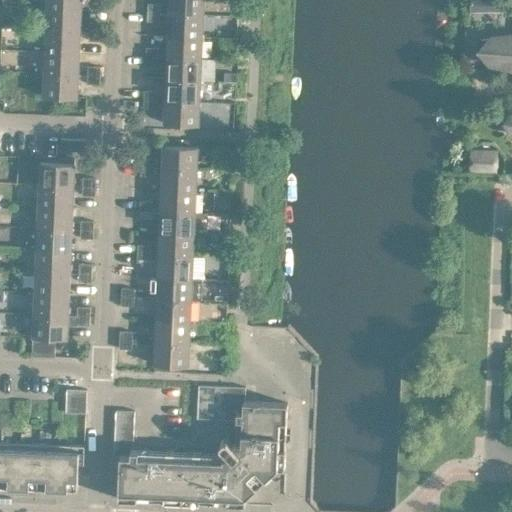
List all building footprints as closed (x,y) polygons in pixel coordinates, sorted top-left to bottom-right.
[(47,0),(47,8),(81,9),(81,0),(47,0)] [(169,0),(169,13),(203,15),(203,0),(169,0)] [(148,3),(147,12),(160,13),(160,4),(148,3)] [(47,8),(46,30),(80,31),(81,9),(47,8)] [(160,13),(147,12),(147,21),(160,21),(160,13)] [(169,13),(168,35),(202,37),(203,15),(169,13)] [(89,23),(89,32),(102,32),(102,23),(89,23)] [(46,30),(45,51),(79,53),(80,31),(46,30)] [(102,32),(89,32),(88,40),(101,41),(102,32)] [(168,35),(167,57),(201,58),(202,37),(168,35)] [(489,57),(489,62),(511,66),(511,35),(502,36),(502,37),(482,39),(481,55),(489,57)] [(146,47),(145,56),(158,56),(159,48),(146,47)] [(45,51),(44,73),(78,74),(79,53),(45,51)] [(158,56),(145,56),(145,65),(158,65),(158,56)] [(167,57),(166,78),(200,80),(201,58),(167,57)] [(87,66),(87,75),(100,75),(100,67),(87,66)] [(78,74),(44,73),(43,95),(77,97),(78,74)] [(224,73),(224,82),(236,82),(237,74),(224,73)] [(100,75),(87,75),(87,83),(99,84),(100,75)] [(166,78),(165,100),(199,101),(200,80),(166,78)] [(144,90),(143,99),(156,100),(157,91),(144,90)] [(156,100),(143,99),(143,108),(156,108),(156,100)] [(199,101),(165,100),(164,123),(198,124),(199,101)] [(60,150),(85,151),(85,139),(60,138),(60,150)] [(163,145),(162,167),(197,169),(198,146),(163,145)] [(483,151),(483,159),(473,159),(473,169),(497,170),(498,152),(483,151)] [(141,158),(141,166),(154,167),(154,158),(141,158)] [(41,161),(39,184),(74,186),(74,163),(41,161)] [(154,167),(141,166),(140,175),(153,176),(154,167)] [(162,167),(161,189),(196,191),(197,169),(162,167)] [(83,177),(82,186),(95,186),(96,178),(83,177)] [(39,184),(39,206),(73,207),(74,186),(39,184)] [(95,186),(82,186),(82,194),(95,195),(95,186)] [(161,189),(160,211),(195,212),(196,191),(161,189)] [(214,193),(214,209),(230,209),(231,193),(214,193)] [(139,201),(139,210),(152,210),(152,201),(139,201)] [(39,206),(38,227),(72,229),(73,207),(39,206)] [(152,210),(139,210),(138,218),(151,219),(152,210)] [(160,211),(159,232),(194,234),(195,212),(160,211)] [(81,220),(80,229),(93,230),(94,221),(81,220)] [(38,227),(37,249),(71,250),(72,229),(38,227)] [(93,230),(80,229),(80,238),(93,238),(93,230)] [(159,232),(159,254),(193,256),(194,234),(159,232)] [(137,245),(137,253),(150,254),(150,245),(137,245)] [(37,249),(36,270),(70,272),(71,250),(37,249)] [(150,254),(137,253),(137,262),(150,262),(150,254)] [(159,254),(158,276),(192,278),(193,256),(159,254)] [(79,263),(79,272),(91,273),(92,264),(79,263)] [(36,270),(35,292),(69,293),(70,272),(36,270)] [(91,273),(79,272),(78,281),(91,281),(91,273)] [(158,276),(157,298),(191,299),(201,300),(202,278),(192,278),(158,276)] [(121,288),(121,296),(134,297),(134,288),(121,288)] [(35,292),(34,313),(77,315),(77,307),(68,306),(69,293),(35,292)] [(134,297),(121,296),(121,305),(133,306),(134,297)] [(157,298),(156,319),(190,321),(191,299),(157,298)] [(77,307),(77,315),(90,316),(90,307),(77,307)] [(77,315),(34,313),(32,355),(54,356),(55,337),(67,338),(68,325),(77,325),(77,324),(76,324),(77,315)] [(90,316),(77,315),(76,324),(77,324),(89,325),(90,316)] [(156,319),(155,341),(189,343),(190,321),(156,319)] [(120,331),(119,340),(132,340),(132,331),(120,331)] [(132,340),(119,340),(119,348),(132,349),(132,340)] [(189,343),(155,341),(154,364),(188,365),(189,343)] [(243,401),(245,401),(245,387),(199,385),(197,418),(236,420),(237,413),(242,413),(243,401)] [(65,412),(86,413),(87,389),(66,388),(65,412)] [(120,454),(120,456),(118,499),(245,504),(245,496),(276,467),(285,468),(287,403),(245,401),(243,401),(242,413),(237,413),(236,420),(242,420),(241,442),(236,441),(233,444),(227,438),(223,437),(220,440),(220,444),(226,450),(223,453),(223,458),(201,458),(201,452),(193,451),(193,457),(174,456),(174,450),(166,450),(166,456),(139,455),(139,449),(133,449),(133,455),(120,454)] [(133,455),(133,449),(135,411),(116,410),(114,456),(120,456),(120,454),(133,455)] [(0,486),(77,490),(78,466),(84,466),(84,445),(69,445),(69,451),(48,450),(48,444),(31,443),(30,449),(20,448),(9,448),(10,442),(0,441),(0,486)]
